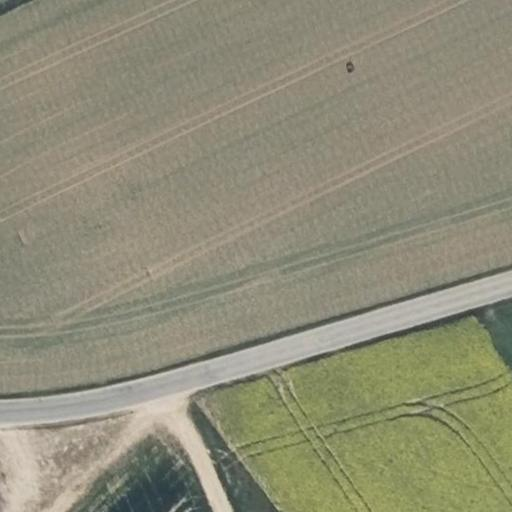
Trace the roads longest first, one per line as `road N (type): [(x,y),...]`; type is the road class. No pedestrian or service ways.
road 1 (unclassified): [(0,411),(173,386),(511,284)]
road 2 (track): [(55,511),(173,386),(227,511)]
